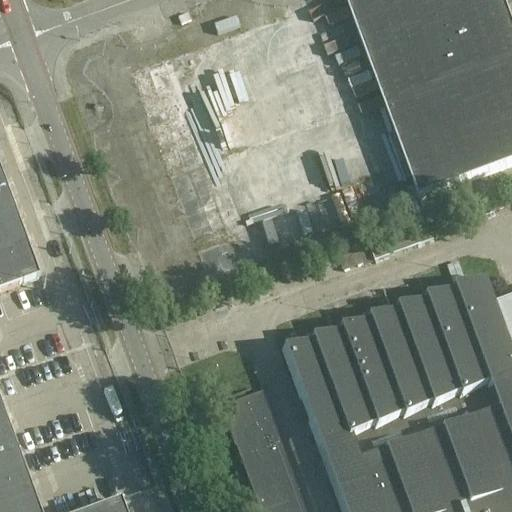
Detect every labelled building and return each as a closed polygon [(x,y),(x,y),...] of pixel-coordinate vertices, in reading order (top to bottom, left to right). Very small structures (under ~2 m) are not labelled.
[(350,15),(420,202),(511,167),(511,21),(506,6),(503,0),(389,0),(351,14),(350,15)] [(0,295),(38,281),(0,177),(0,511),(122,511),(120,504),(98,511),(37,511),(0,410),(0,295)] [(375,266),(422,249),(434,244),(428,228),(369,249),(375,266)] [(292,357),(348,511),(511,511),(511,301),(497,307),(490,285),(292,357)] [(222,411),(259,511),(305,511),(263,396),(222,411)]
